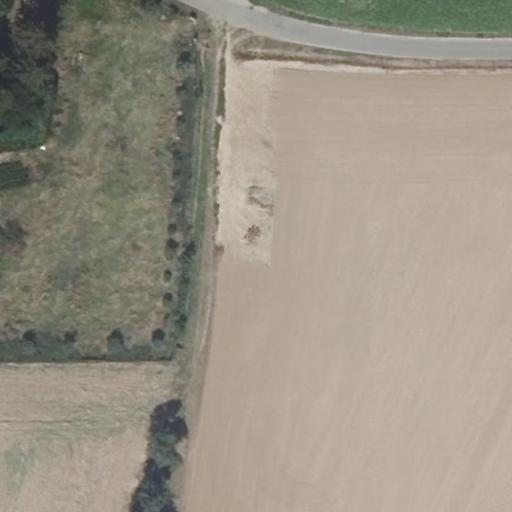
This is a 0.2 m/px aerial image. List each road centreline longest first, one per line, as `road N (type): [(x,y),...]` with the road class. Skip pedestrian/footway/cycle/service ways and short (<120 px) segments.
road 1 (track): [(167,511),(188,396),(227,23)]
road 2 (unclassified): [(184,0),(227,23),(367,47),(511,52)]
